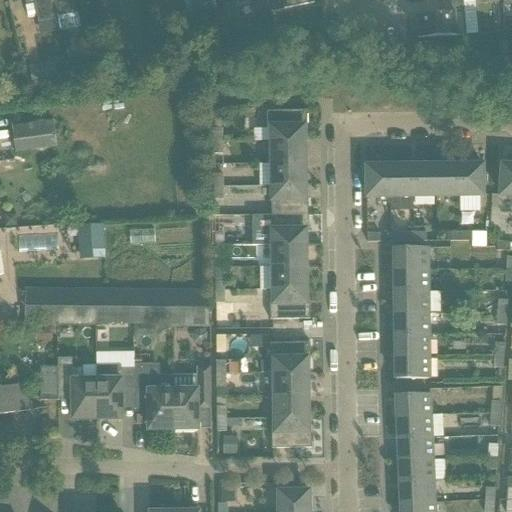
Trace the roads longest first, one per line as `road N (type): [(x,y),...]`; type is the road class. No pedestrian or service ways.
road 1 (residential): [(348,511),(342,148),(351,129)]
road 2 (residential): [(0,476),(182,487)]
road 3 (residential): [(511,127),(378,122),(351,129)]
